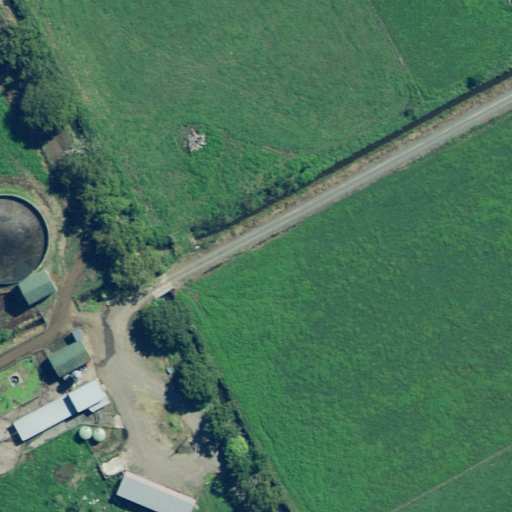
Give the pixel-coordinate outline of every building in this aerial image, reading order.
[(0,284),(7,284),(15,283),(34,274),(35,273),(40,267),(44,261),(47,253),(49,246),(49,238),(48,231),(46,223),(43,216),(38,210),(32,205),(26,201),(19,198),(11,196),(3,196),(0,196),(0,284)] [(54,290),(44,270),(18,284),(28,304),(54,290)] [(90,360),(79,340),(48,356),(58,376),(90,360)] [(105,397),(96,379),(13,423),(22,440),(105,397)] [(188,511),(194,501),(125,472),(116,494),(159,511),(188,511)]
